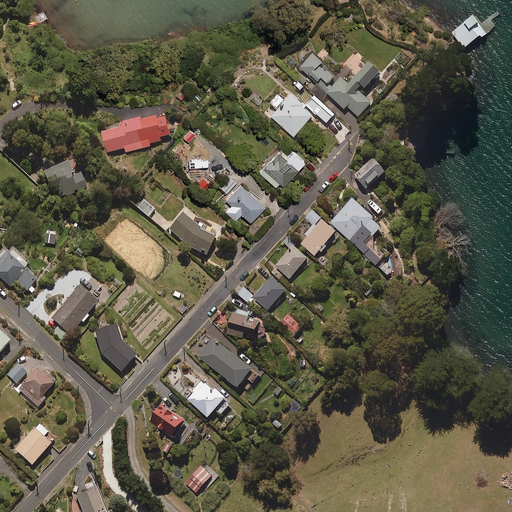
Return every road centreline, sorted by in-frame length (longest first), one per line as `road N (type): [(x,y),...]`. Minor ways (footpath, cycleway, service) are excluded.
road 1 (residential): [(115,410),(349,150)]
road 2 (residential): [(0,296),(115,410)]
road 3 (residential): [(22,511),(115,410)]
